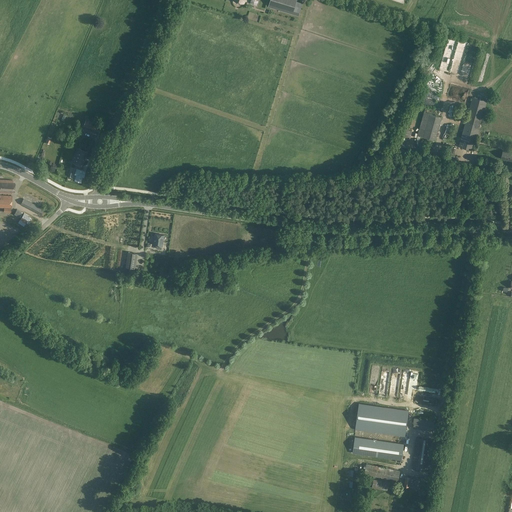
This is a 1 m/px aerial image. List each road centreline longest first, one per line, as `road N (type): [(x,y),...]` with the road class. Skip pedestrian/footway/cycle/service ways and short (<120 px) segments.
road 1 (tertiary): [(511,228),(312,228),(99,201)]
road 2 (tertiary): [(99,201),(101,176),(174,0)]
road 3 (track): [(312,228),(297,301),(221,368)]
